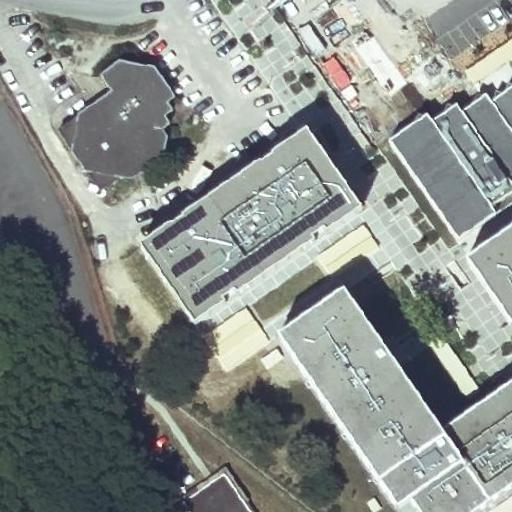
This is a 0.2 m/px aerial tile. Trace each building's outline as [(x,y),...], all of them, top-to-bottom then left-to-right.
[(102,82),(114,98),(58,135),(102,199),(123,185),(136,186),(169,162),(170,141),(167,137),(173,128),(169,124),(176,116),(171,111),(178,103),(158,73),(120,67),(102,82)] [(511,95),(494,108),(511,133),(511,95)] [(465,120),(511,186),(511,133),(494,108),(490,102),(465,120)] [(461,114),(436,131),(496,217),(511,205),(511,186),(465,120),(461,114)] [(393,151),(462,251),(501,224),(496,217),(436,131),(431,124),(393,151)] [(301,134),(142,238),(205,333),(364,230),(301,134)] [(511,235),(468,266),(511,328),(511,235)] [(511,383),(442,432),(347,295),(279,341),(397,511),(407,511),(414,507),(417,511),(480,511),(511,490),(511,383)] [(248,511),(222,473),(181,501),(189,511),(248,511)]
